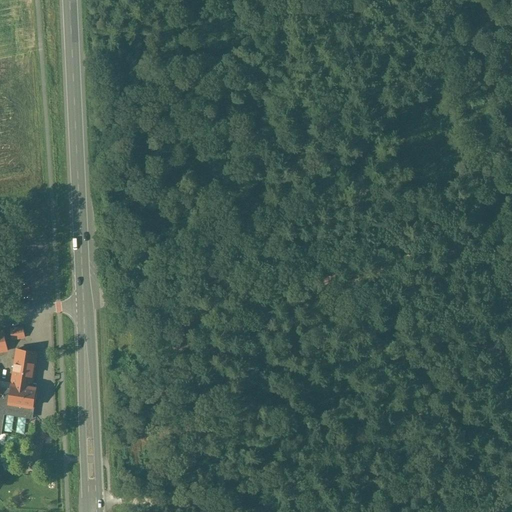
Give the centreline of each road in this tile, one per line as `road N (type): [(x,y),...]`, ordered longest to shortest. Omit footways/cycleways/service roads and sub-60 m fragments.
road 1 (primary): [(69,0),(84,305)]
road 2 (track): [(511,288),(450,0)]
road 3 (primary): [(84,305),(92,511)]
